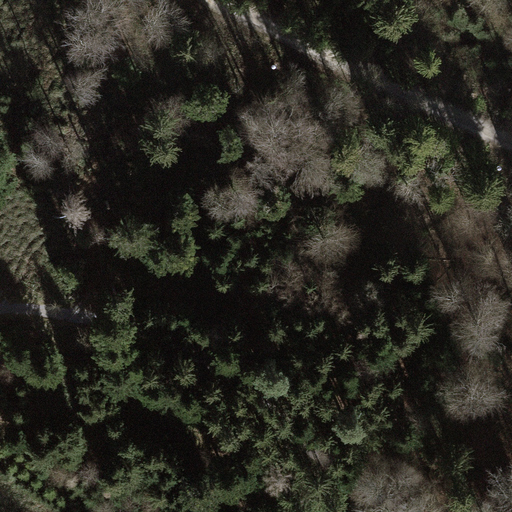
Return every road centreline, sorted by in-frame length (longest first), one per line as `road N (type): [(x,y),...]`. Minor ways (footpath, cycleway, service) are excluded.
road 1 (track): [(404,511),(185,343),(95,314),(0,306)]
road 2 (track): [(214,0),(511,146)]
